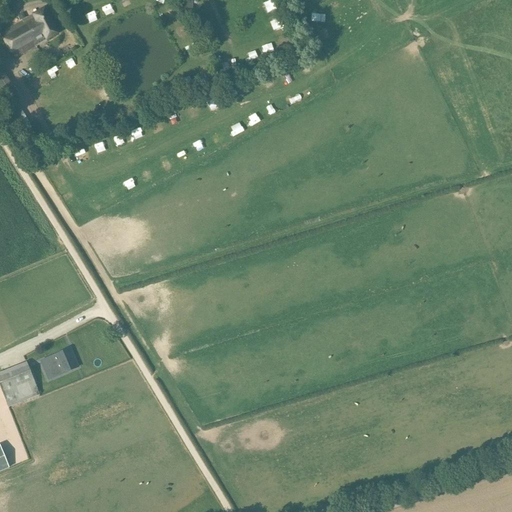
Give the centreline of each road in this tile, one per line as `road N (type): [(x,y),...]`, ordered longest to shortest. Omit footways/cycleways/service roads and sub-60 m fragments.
road 1 (track): [(0,133),(228,511)]
road 2 (unclassified): [(369,511),(511,469)]
